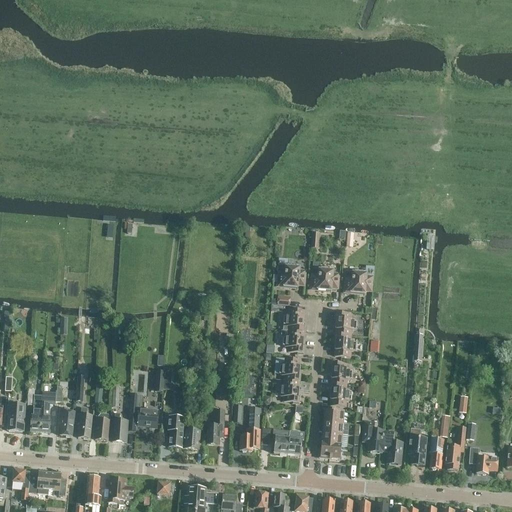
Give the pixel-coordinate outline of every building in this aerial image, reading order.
[(311,248),(318,249),(319,234),(312,234),(311,248)] [(293,289),(298,289),(298,287),(305,287),(306,272),(300,272),(300,269),(299,269),(299,267),(288,266),(288,268),(280,267),(278,287),(284,288),(284,289),(292,290),(292,289),(293,289)] [(318,292),(325,293),(326,293),(326,292),(327,292),(332,292),(332,290),(339,290),(340,275),(333,275),(334,272),(332,272),(332,270),(321,269),(321,271),(320,271),(319,277),(313,276),(311,290),(318,291),(318,292)] [(360,295),(365,295),(365,293),(372,293),(374,279),(367,278),(367,276),(366,275),(366,273),(355,272),(355,274),(347,274),(345,293),(351,294),(351,295),(359,296),(360,295)] [(279,298),(278,306),(290,307),(290,301),(285,301),(285,299),(279,298)] [(305,323),(304,323),(305,312),(290,311),(290,317),(287,316),(287,318),(285,317),(284,326),(286,326),(286,327),(290,328),(289,332),(305,334),(305,325),(305,324),(305,323)] [(336,325),(337,325),(336,336),(351,338),(352,332),(354,332),(354,331),(357,331),(357,323),(355,323),(355,321),(352,321),(352,316),(337,315),(336,324),(336,325)] [(304,345),(304,344),(305,334),(289,332),(289,338),(286,337),(286,339),(284,338),(283,347),(286,347),(285,348),(289,349),(289,353),(304,355),(305,346),(305,345),(304,345)] [(336,346),(335,358),(351,359),(351,353),(354,353),(354,352),(356,352),(357,344),(354,343),(354,342),(351,342),(351,338),(336,336),(335,345),(336,346)] [(370,359),(378,359),(379,342),(371,341),(370,359)] [(300,373),(301,361),(286,360),(285,366),(283,366),(283,367),(280,367),(279,375),(282,376),(282,377),(285,377),(285,382),(300,383),(301,374),(301,373),(300,373)] [(332,375),(331,386),(347,387),(347,382),(350,382),(350,381),(352,381),(353,372),(350,372),(351,371),(347,371),(347,366),(332,364),(331,374),(332,374),(332,375)] [(157,372),(155,393),(163,394),(165,373),(157,372)] [(300,394),(299,394),(300,383),(285,382),(284,387),(282,387),(281,398),(284,398),(284,403),(299,404),(300,395),(300,394)] [(232,383),(221,383),(221,399),(231,399),(232,383)] [(96,386),(94,407),(101,408),(103,387),(96,386)] [(332,396),(331,407),(346,409),(346,403),(349,403),(349,402),(351,402),(352,394),(350,393),(350,392),(346,392),(347,387),(331,386),(331,395),(331,396),(332,396)] [(42,398),(40,435),(49,435),(50,419),(48,419),(49,407),(55,407),(55,404),(61,404),(62,388),(57,388),(56,393),(55,393),(55,395),(42,394),(42,398)] [(40,435),(42,398),(34,397),(34,391),(28,391),(27,407),(33,407),(32,418),(30,418),(29,434),(40,435)] [(141,397),(131,396),(129,432),(136,432),(136,428),(157,429),(158,412),(140,411),(141,397)] [(468,398),(461,398),(459,414),(466,414),(468,398)] [(11,406),(11,409),(8,408),(8,416),(10,416),(9,433),(23,434),(25,408),(11,406)] [(233,424),(241,425),(242,407),(234,407),(233,424)] [(62,410),(60,424),(62,425),(60,437),(73,439),(75,415),(67,414),(68,411),(62,410)] [(88,411),(82,410),(78,439),(90,441),(93,418),(87,417),(88,411)] [(324,423),(343,425),(344,413),(325,411),(324,418),(326,418),(325,423),(324,423)] [(207,427),(207,446),(220,447),(220,439),(223,439),(224,412),(216,412),(215,427),(207,427)] [(260,415),(249,414),(248,430),(259,431),(260,415)] [(305,414),(295,414),(293,422),(299,423),(300,426),(307,425),(305,414)] [(112,443),(127,445),(128,423),(119,422),(120,416),(115,415),(112,443)] [(182,450),(183,433),(184,433),(185,420),(183,419),(183,418),(171,417),(171,418),(169,418),(168,433),(170,433),(169,449),(182,450)] [(440,438),(448,438),(450,417),(442,417),(440,438)] [(98,422),(95,441),(108,443),(110,423),(98,422)] [(343,425),(324,423),(323,430),(324,430),(324,434),(323,434),(342,436),(343,425)] [(381,454),(383,433),(373,432),(374,425),(364,424),(362,442),(369,442),(368,454),(381,455),(381,454)] [(476,425),(469,425),(467,441),(474,442),(476,425)] [(464,450),(465,440),(467,429),(458,428),(456,448),(447,447),(445,466),(447,466),(447,471),(459,473),(462,450),(464,450)] [(270,446),(271,430),(263,430),(262,445),(270,446)] [(424,467),(427,438),(421,438),(422,431),(411,430),(409,455),(413,456),(412,464),(416,465),(416,466),(424,467)] [(184,450),(197,452),(198,452),(200,432),(185,431),(184,450)] [(287,456),(289,440),(289,433),(273,431),(272,441),(275,441),(274,455),(287,456)] [(260,451),(261,432),(248,432),(247,437),(241,437),(240,452),(253,453),(253,451),(260,451)] [(296,441),(289,440),(287,456),(301,458),(302,441),(303,434),(297,433),(296,441)] [(383,433),(381,454),(388,455),(387,465),(401,467),(402,445),(392,444),(393,434),(383,433)] [(342,436),(323,434),(322,441),(324,441),(323,445),(322,445),(322,446),(341,447),(342,436)] [(431,454),(430,469),(441,471),(443,456),(442,456),(442,451),(443,451),(444,441),(431,439),(430,454),(431,454)] [(341,447),(322,446),(321,452),(320,452),(319,459),(326,460),(326,459),(329,459),(329,460),(340,461),(341,447)] [(476,474),(488,475),(488,472),(497,473),(498,460),(478,458),(479,450),(470,450),(469,466),(477,466),(476,474)] [(14,472),(13,483),(23,484),(21,502),(27,502),(30,473),(25,473),(26,473),(14,472)] [(28,494),(37,495),(48,496),(49,491),(50,475),(39,474),(38,478),(29,477),(28,494)] [(50,475),(49,491),(59,492),(59,497),(65,498),(67,481),(60,480),(61,476),(50,475)] [(87,478),(86,506),(100,507),(101,498),(98,498),(98,496),(99,496),(100,479),(87,478)] [(126,499),(133,500),(134,489),(126,488),(126,481),(111,480),(108,504),(118,505),(118,501),(126,502),(126,499)] [(170,486),(158,485),(157,497),(169,498),(169,494),(174,494),(174,486),(170,486)] [(188,489),(186,511),(204,511),(206,491),(188,489)] [(253,509),(260,510),(259,511),(268,511),(269,510),(267,510),(269,495),(256,494),(255,502),(253,502),(253,504),(254,504),(253,509)] [(278,511),(289,511),(290,502),(287,502),(287,497),(275,496),(273,509),(279,509),(278,511)] [(223,498),(221,511),(241,511),(242,506),(235,505),(236,499),(223,498)] [(296,498),(294,511),(311,511),(313,500),(296,498)] [(320,508),(319,511),(333,511),(335,502),(323,501),(322,508),(320,508)] [(351,511),(353,503),(341,503),(339,511),(351,511)]
